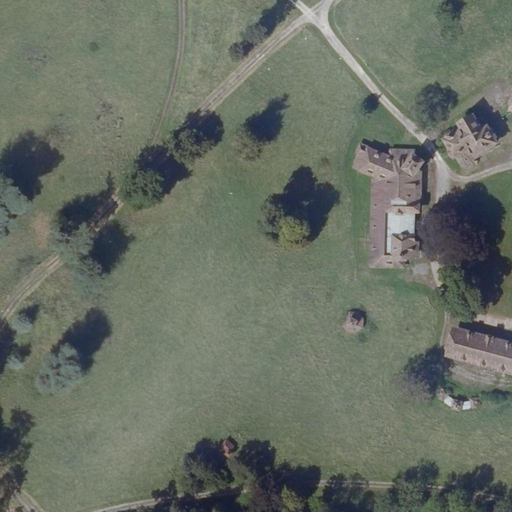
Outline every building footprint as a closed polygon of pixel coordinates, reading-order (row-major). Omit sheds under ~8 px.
[(487,154),(485,150),(509,138),(501,124),(499,124),(497,120),(494,122),(490,114),(476,121),(479,126),(466,132),(459,136),(467,153),(470,152),(475,160),(479,162),(486,158),(487,154)] [(463,125),(466,132),(479,126),(476,121),(476,120),(463,125)] [(396,269),(397,258),(409,259),(416,259),(417,176),(423,167),(416,163),(413,166),(395,165),(390,162),(372,155),(372,154),(363,150),(359,158),(368,162),(363,174),(375,179),(379,181),(376,257),(374,257),(374,269),(396,269)] [(393,156),(390,162),(395,165),(413,166),(416,163),(414,157),(393,156)] [(354,170),(363,174),(368,162),(359,158),(354,170)] [(371,269),(374,269),(374,257),(376,257),(379,181),(375,179),(370,268),(371,269)] [(409,259),(397,258),(396,269),(422,261),(409,259)] [(376,314),(371,311),(368,311),(364,319),(367,323),(371,323),(376,320),(376,314)] [(355,312),(340,324),(350,336),(365,324),(355,312)] [(511,343),(457,329),(450,355),(511,371),(511,343)] [(443,369),(441,361),(433,363),(434,370),(443,369)] [(470,382),(468,388),(475,391),(477,385),(470,382)] [(451,406),(455,400),(448,395),(443,402),(451,406)] [(399,442),(396,436),(388,438),(386,442),(389,449),(396,448),(399,442)] [(225,454),(234,446),(227,438),(218,446),(225,454)] [(258,448),(258,445),(252,439),(248,443),(252,449),(252,450),(253,452),(254,453),(255,453),(256,452),(257,451),(257,450),(256,449),(258,448)]
